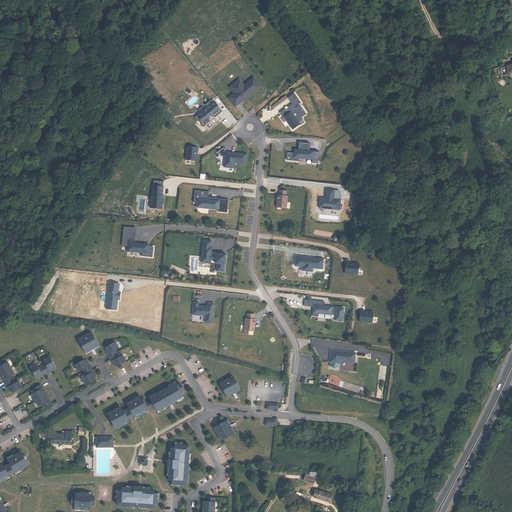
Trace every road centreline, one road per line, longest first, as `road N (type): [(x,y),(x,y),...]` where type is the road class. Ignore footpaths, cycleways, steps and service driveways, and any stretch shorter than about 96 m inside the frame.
road 1 (residential): [(247,127),(262,150),(250,272),(295,340),(290,415)]
road 2 (unknown): [(144,281),(367,304)]
road 3 (primary): [(511,357),(434,511)]
road 4 (unknown): [(173,228),(341,252)]
road 5 (residential): [(290,415),(345,420),(372,433),(388,467),(384,511)]
road 6 (primary): [(442,511),(511,373)]
road 7 (residential): [(210,413),(173,355),(113,385)]
road 8 (residential): [(190,511),(191,497),(220,476),(194,423),(210,413)]
